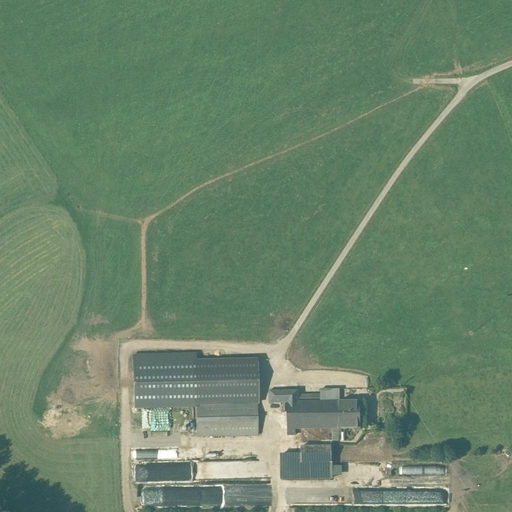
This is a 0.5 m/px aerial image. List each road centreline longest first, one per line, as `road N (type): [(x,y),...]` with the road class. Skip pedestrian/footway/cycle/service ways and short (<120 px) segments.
road 1 (track): [(511,63),(455,100),(391,179),(263,383),(280,511)]
road 2 (track): [(283,349),(124,348),(127,511)]
